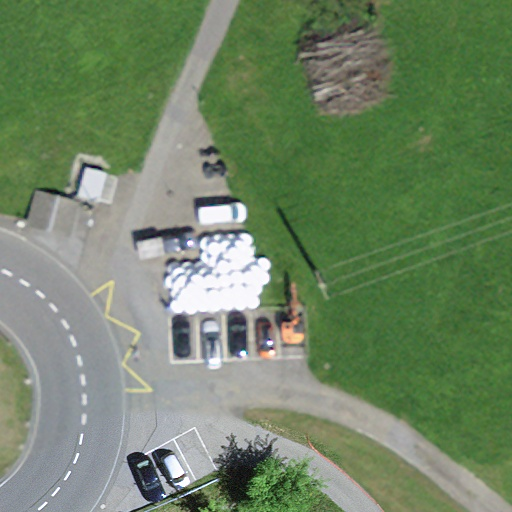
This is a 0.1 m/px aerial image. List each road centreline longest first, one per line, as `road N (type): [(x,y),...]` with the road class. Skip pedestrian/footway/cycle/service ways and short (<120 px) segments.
road 1 (residential): [(218,0),(127,241),(95,280),(56,308)]
road 2 (track): [(83,388),(283,442),(336,474),(371,511)]
road 3 (secondary): [(35,511),(66,477),(83,423),(77,354),(56,308)]
